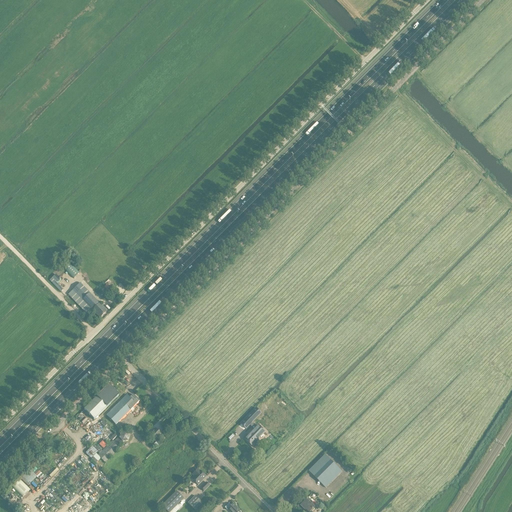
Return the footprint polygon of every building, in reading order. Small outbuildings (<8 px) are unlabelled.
[(63,268),(73,279),(79,273),(69,263),(63,268)] [(100,303),(90,294),(80,283),(68,294),(87,314),(88,313),(90,315),(93,312),(94,312),(100,319),(108,311),(100,303)] [(116,425),(132,408),(139,401),(133,395),(130,397),(127,395),(114,408),(106,415),(116,425)] [(94,420),(106,408),(107,407),(97,397),(84,410),(94,420)] [(246,429),(261,413),(256,409),(241,424),(246,429)] [(274,423),(278,427),(283,421),(272,410),(266,415),(267,416),(266,416),(265,414),(257,422),(267,431),(274,423)] [(259,441),(257,440),(265,432),(258,425),(245,439),(252,446),(255,443),(256,444),(259,441)] [(150,434),(149,435),(147,433),(143,436),(147,440),(150,437),(150,438),(152,436),(155,440),(161,434),(156,428),(150,434)] [(130,436),(126,432),(121,432),(119,437),(119,438),(120,439),(123,442),(128,441),(130,436)] [(97,455),(105,463),(120,447),(119,446),(124,442),(123,442),(120,439),(119,438),(119,437),(115,442),(113,440),(97,455)] [(157,448),(159,445),(160,445),(162,442),(159,439),(156,442),(153,445),(157,448)] [(98,453),(92,447),(86,454),(91,460),(98,453)] [(331,460),(315,477),(326,488),(342,472),(331,460)] [(198,485),(206,477),(200,471),(191,479),(198,485)] [(210,486),(206,482),(201,488),(204,491),(210,486)] [(176,491),(162,506),(168,511),(170,511),(184,499),(176,491)] [(195,510),(202,503),(195,496),(188,503),(195,510)] [(308,498),(300,505),(306,511),(309,511),(316,506),(308,498)] [(233,504),(231,505),(229,503),(225,508),(227,510),(228,510),(230,511),(238,511),(240,511),(233,504)]
